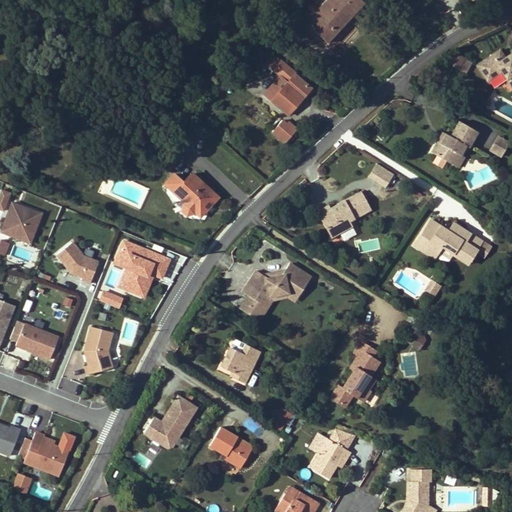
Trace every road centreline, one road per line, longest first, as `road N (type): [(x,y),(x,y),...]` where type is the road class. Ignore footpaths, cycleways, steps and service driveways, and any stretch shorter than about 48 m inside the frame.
road 1 (residential): [(116,422),(211,252),(360,104),(454,29),(511,6)]
road 2 (unknown): [(339,125),(485,223)]
road 3 (unknown): [(377,297),(246,218)]
road 4 (residential): [(116,422),(0,377)]
